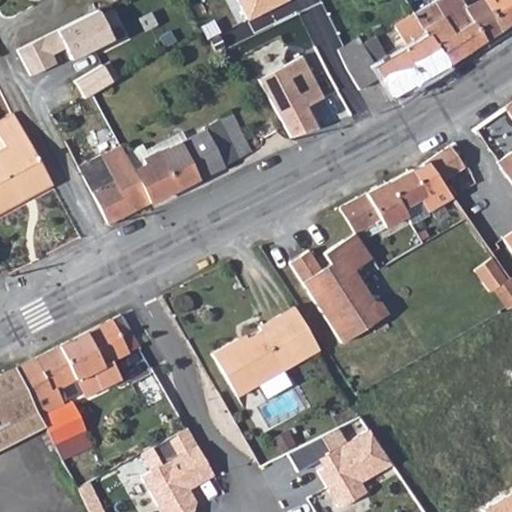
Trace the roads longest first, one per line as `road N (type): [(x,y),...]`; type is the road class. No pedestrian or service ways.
road 1 (tertiary): [(123,272),(511,61)]
road 2 (residential): [(123,272),(237,470),(249,511)]
road 3 (tertiary): [(0,336),(123,272)]
